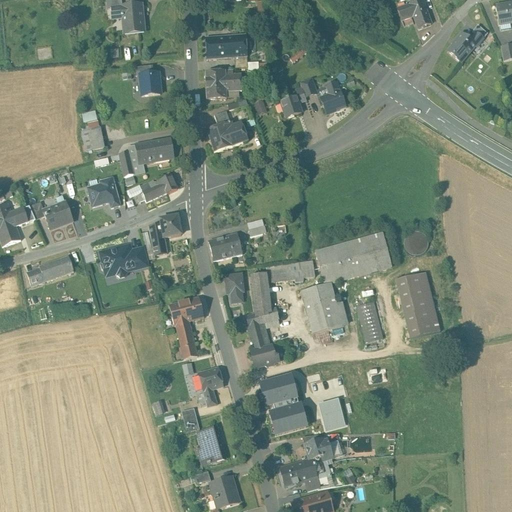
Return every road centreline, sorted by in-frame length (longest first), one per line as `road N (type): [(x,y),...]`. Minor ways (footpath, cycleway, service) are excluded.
road 1 (residential): [(196,197),(198,255),(271,511)]
road 2 (unclassified): [(196,197),(353,139),(400,88)]
road 3 (residential): [(196,197),(0,266)]
road 4 (residential): [(188,0),(196,197)]
road 5 (unknown): [(233,376),(324,357),(416,351)]
road 6 (unclassified): [(400,88),(511,166)]
